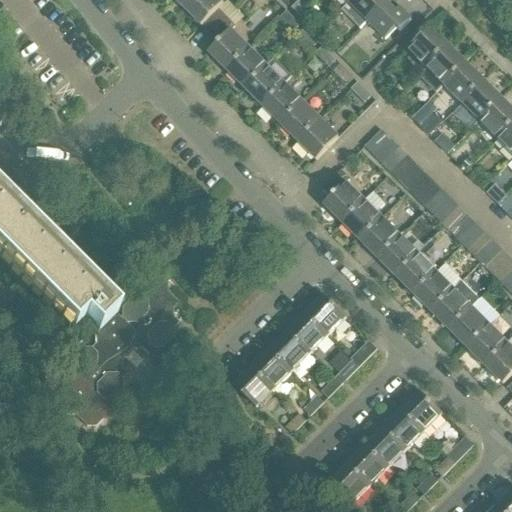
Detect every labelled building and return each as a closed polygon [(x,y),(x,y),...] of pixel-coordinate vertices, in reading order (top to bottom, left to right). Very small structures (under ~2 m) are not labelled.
[(173,0),(182,8),(190,0),(173,0)] [(190,0),(182,8),(201,27),(218,10),(224,5),(218,0),(190,0)] [(352,0),(348,4),(368,24),(391,1),(389,0),(352,0)] [(391,1),(368,24),(385,41),(396,29),(399,33),(411,21),(391,1)] [(291,9),(298,17),(306,9),(298,2),(291,9)] [(306,9),(298,17),(305,24),(313,17),(306,9)] [(201,27),(209,36),(226,19),(218,10),(201,27)] [(279,19),(286,26),(293,33),(300,26),(285,12),(279,19)] [(218,44),(231,32),(235,27),(226,19),(209,36),(218,44)] [(408,51),(426,69),(448,47),(430,29),(408,51)] [(297,37),(304,44),(311,50),(317,43),(304,30),(297,37)] [(208,54),(226,72),(249,49),(231,32),(218,44),(208,54)] [(426,69),(444,87),(466,65),(448,47),(426,69)] [(315,55),(322,62),(329,68),(336,61),(322,48),(315,55)] [(226,72),(244,90),(267,67),(249,49),(226,72)] [(333,73),(340,79),(347,86),(354,79),(340,65),(333,73)] [(444,87),(462,105),(484,83),(466,65),(444,87)] [(244,90),(262,108),(285,85),(267,67),(244,90)] [(462,105),(479,123),(502,100),(484,83),(462,105)] [(358,84),(351,91),(365,104),(372,97),(358,84)] [(262,108),(280,126),(302,103),(285,85),(262,108)] [(479,123),(498,141),(511,126),(511,110),(502,100),(479,123)] [(280,126),(298,144),(320,121),(302,103),(280,126)] [(417,126),(428,136),(439,126),(428,115),(417,126)] [(320,121),(298,144),(316,162),(339,139),(320,121)] [(511,126),(498,141),(511,155),(511,126)] [(365,148),(374,158),(390,140),(382,132),(365,148)] [(374,158),(383,167),(399,149),(390,140),(374,158)] [(446,140),(440,147),(447,154),(454,147),(446,140)] [(383,167),(390,174),(408,158),(399,149),(383,167)] [(390,174),(399,183),(416,166),(408,158),(390,174)] [(460,168),(465,172),(472,166),(467,161),(460,168)] [(399,183),(407,191),(425,175),(416,166),(399,183)] [(0,257),(73,331),(84,320),(96,332),(95,334),(95,335),(95,344),(90,349),(81,349),(75,344),(64,355),(70,360),(70,370),(65,374),(61,370),(53,370),(50,370),(45,375),(45,386),(55,396),(55,405),(66,417),(74,417),(80,421),(84,417),(86,415),(96,406),(101,401),(110,401),(116,407),(127,396),(121,390),(121,381),(127,375),(121,370),(121,360),(132,350),(141,350),(146,356),(152,350),(161,350),(167,356),(178,345),(172,339),(172,330),(178,324),(172,319),(173,309),(178,304),(167,293),(167,284),(168,282),(163,277),(161,278),(152,279),(152,278),(128,300),(0,172),(0,257)] [(324,189),(333,197),(346,184),(347,184),(350,181),(341,172),(324,189)] [(407,191),(416,200),(433,183),(425,175),(407,191)] [(416,200),(424,208),(442,192),(433,183),(416,200)] [(324,206),(342,225),(365,202),(351,189),(347,184),(346,184),(333,197),(324,206)] [(509,200),(495,186),(487,195),(500,208),(509,200)] [(424,208),(433,217),(450,200),(442,192),(424,208)] [(511,213),(511,198),(501,209),(509,217),(511,213)] [(433,217),(441,225),(458,208),(450,200),(433,217)] [(342,225),(360,243),(382,220),(365,202),(342,225)] [(441,225),(450,234),(467,217),(458,208),(441,225)] [(420,229),(429,220),(424,215),(415,224),(420,229)] [(450,234),(458,242),(476,226),(467,217),(450,234)] [(360,243),(377,260),(400,238),(382,220),(360,243)] [(458,242),(467,251),(484,234),(476,226),(458,242)] [(467,251),(475,259),(493,243),(484,234),(467,251)] [(377,260),(395,278),(418,256),(400,238),(377,260)] [(475,259),(484,268),(501,251),(493,243),(475,259)] [(484,268),(492,276),(509,259),(501,251),(484,268)] [(395,278),(413,296),(436,274),(418,256),(395,278)] [(492,276),(501,285),(511,273),(511,262),(509,259),(492,276)] [(511,273),(501,285),(510,293),(511,290),(511,273)] [(413,296),(431,314),(454,291),(436,274),(413,296)] [(431,314),(449,332),(472,309),(480,301),(462,283),(454,291),(431,314)] [(324,297),(306,316),(328,338),(346,320),(324,297)] [(449,332),(467,349),(489,327),(472,309),(449,332)] [(306,316),(288,333),(310,356),(328,338),(306,316)] [(467,349),(484,367),(507,345),(489,327),(467,349)] [(288,333),(270,351),(292,373),(310,356),(288,333)] [(377,351),(369,342),(350,360),(352,361),(359,368),(377,351)] [(511,349),(507,345),(484,367),(503,385),(511,376),(511,349)] [(270,351),(252,369),(274,392),(292,373),(270,351)] [(339,375),(345,382),(346,382),(359,368),(352,361),(339,375)] [(274,392),(252,369),(234,387),(256,410),(274,392)] [(321,393),(328,400),(341,386),(334,380),(321,393)] [(420,393),(402,411),(424,434),(443,416),(420,393)] [(303,411),(310,417),(310,418),(324,404),(316,397),(303,411)] [(86,415),(84,417),(80,421),(85,427),(92,428),(94,428),(101,421),(102,411),(96,406),(86,415)] [(402,411),(384,429),(406,452),(424,434),(402,411)] [(299,415),(297,417),(285,429),(292,436),(306,422),(299,415)] [(384,429),(366,447),(389,470),(406,452),(384,429)] [(449,459),(455,465),(474,447),(465,439),(447,457),(449,459)] [(366,447),(348,465),(371,488),(389,470),(366,447)] [(435,472),(442,478),(442,479),(455,465),(449,459),(435,472)] [(371,488),(348,465),(330,483),(353,506),(371,488)] [(417,490),(424,496),(424,497),(438,483),(431,476),(417,490)] [(511,511),(511,493),(498,508),(501,511),(511,511)] [(400,508),(403,511),(408,511),(420,501),(413,494),(400,508)]
